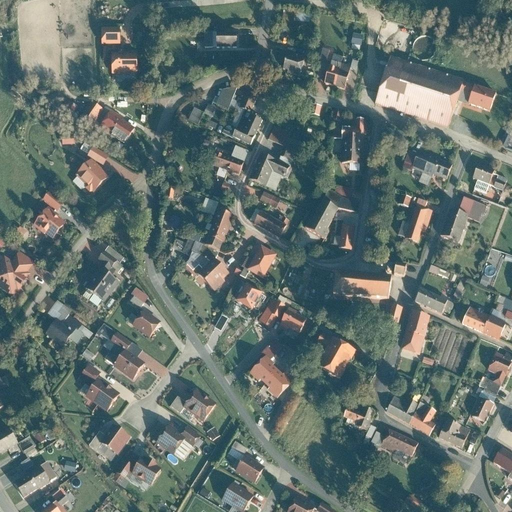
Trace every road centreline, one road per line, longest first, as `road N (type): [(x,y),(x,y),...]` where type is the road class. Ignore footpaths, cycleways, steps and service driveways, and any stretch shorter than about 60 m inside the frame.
road 1 (residential): [(283,91),(237,211),(244,225),(319,264),(356,257),(376,114)]
road 2 (residential): [(353,511),(279,461),(196,343)]
road 3 (residential): [(151,177),(63,264),(0,352)]
road 4 (residential): [(410,308),(380,414),(475,468)]
road 5 (residential): [(196,343),(150,268),(151,177)]
road 6 (residential): [(468,145),(410,308)]
road 7 (residential): [(151,177),(174,102),(219,78),(253,72)]
